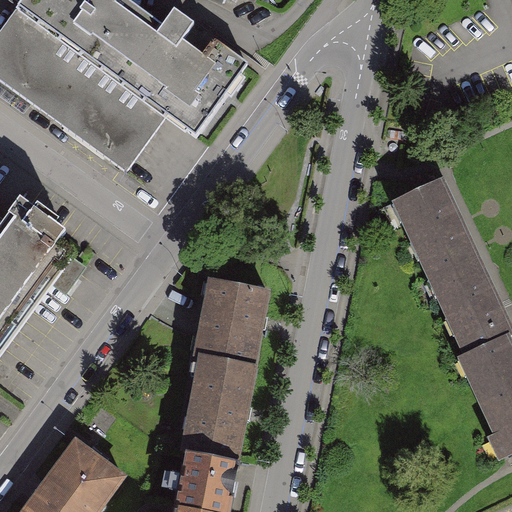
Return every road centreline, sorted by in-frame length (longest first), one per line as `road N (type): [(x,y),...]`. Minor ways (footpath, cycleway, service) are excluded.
road 1 (residential): [(372,10),(281,511)]
road 2 (residential): [(170,251),(321,47),(372,10)]
road 3 (residential): [(0,480),(170,251)]
road 4 (residential): [(0,126),(170,251)]
